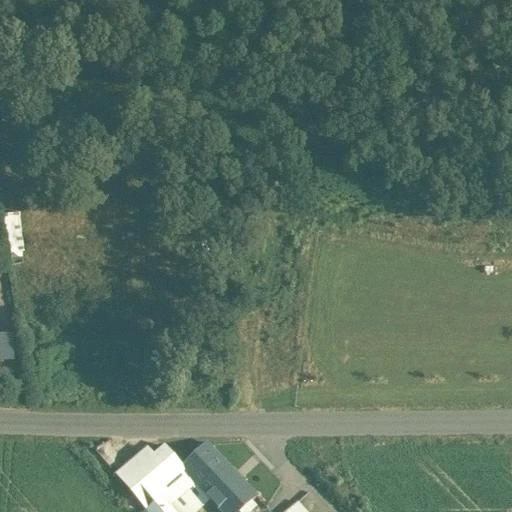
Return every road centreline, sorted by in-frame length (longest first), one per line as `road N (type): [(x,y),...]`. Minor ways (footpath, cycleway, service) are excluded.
road 1 (unclassified): [(0,422),(511,422)]
road 2 (track): [(136,0),(0,30)]
